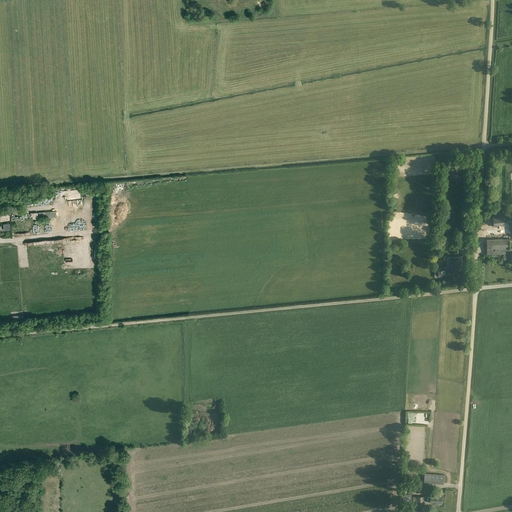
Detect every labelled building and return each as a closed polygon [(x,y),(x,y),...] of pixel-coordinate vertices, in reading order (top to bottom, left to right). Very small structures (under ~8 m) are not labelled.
[(494,218),(494,226),(507,225),(506,217),(494,218)] [(430,228),(430,235),(430,236),(438,236),(438,227),(430,228)] [(447,227),(439,228),(440,237),(448,236),(447,227)] [(487,254),(509,254),(508,248),(510,248),(509,239),(511,239),(511,229),(503,230),(486,230),(487,254)] [(462,256),(452,257),(453,270),(463,269),(462,256)] [(449,277),(448,269),(438,270),(439,278),(449,277)] [(431,474),(431,478),(431,483),(443,484),(444,475),(431,474)] [(418,490),(430,491),(430,486),(422,486),(418,485),(418,483),(411,482),(410,490),(418,491),(418,490)] [(431,494),(430,503),(442,504),(443,495),(431,494)] [(412,503),(411,495),(402,495),(402,503),(412,503)] [(424,506),(424,496),(416,496),(416,501),(416,506),(424,506)]
